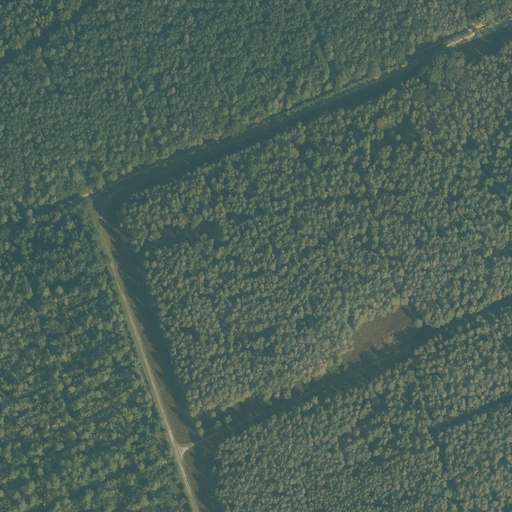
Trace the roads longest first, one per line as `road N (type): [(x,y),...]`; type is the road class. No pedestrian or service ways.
road 1 (track): [(192,511),(111,268),(100,228),(106,207),(511,31)]
road 2 (track): [(0,238),(511,22)]
road 3 (track): [(511,309),(174,458)]
road 4 (track): [(116,0),(0,72)]
